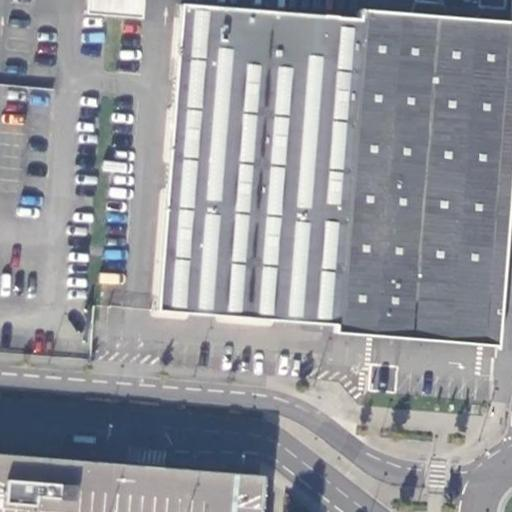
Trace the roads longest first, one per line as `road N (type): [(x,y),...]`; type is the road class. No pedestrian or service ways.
road 1 (residential): [(497,470),(468,476),(387,468),(300,412),(262,399),(0,376)]
road 2 (residential): [(0,409),(256,432),(366,511)]
